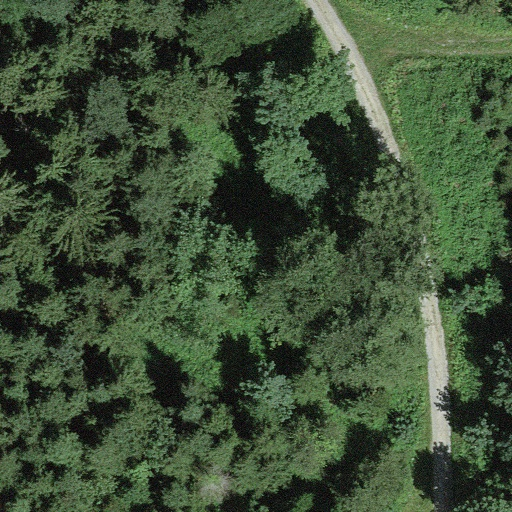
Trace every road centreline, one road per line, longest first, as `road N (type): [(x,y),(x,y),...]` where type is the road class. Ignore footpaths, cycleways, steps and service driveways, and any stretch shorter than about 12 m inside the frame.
road 1 (track): [(314,0),(398,175),(429,306),(442,511)]
road 2 (track): [(334,31),(511,39)]
